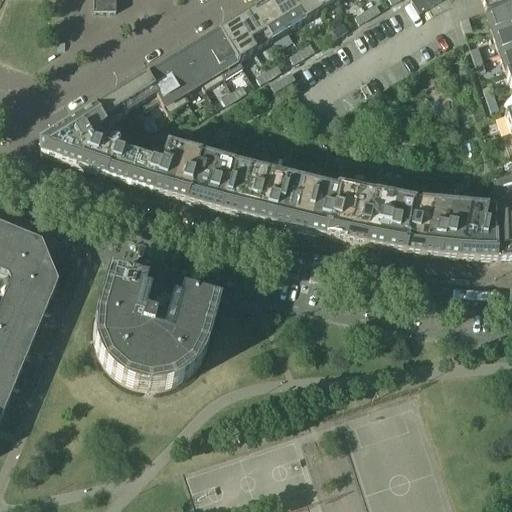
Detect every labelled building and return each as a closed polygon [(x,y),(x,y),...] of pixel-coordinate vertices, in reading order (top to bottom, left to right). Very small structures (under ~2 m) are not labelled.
[(114,0),(92,0),(92,16),(114,16),(114,0)] [(303,26),(286,0),(277,0),(268,6),(286,36),(303,26)] [(319,16),(309,0),(286,0),(303,26),(319,16)] [(335,6),(331,0),(309,0),(319,16),(335,6)] [(390,8),(400,2),(399,0),(387,0),(386,1),(390,8)] [(426,12),(421,6),(417,0),(415,0),(409,4),(417,17),(426,12)] [(434,7),(431,0),(421,6),(426,12),(434,7)] [(511,0),(477,0),(480,7),(483,15),(511,5),(511,0)] [(511,29),(511,5),(483,15),(490,37),(511,29)] [(286,36),(268,6),(251,16),(270,46),(286,36)] [(368,22),(378,16),(374,9),(363,15),(368,22)] [(357,28),(368,22),(363,15),(353,21),(357,28)] [(270,46),(251,16),(235,26),(253,56),(270,46)] [(462,36),(470,34),(466,22),(459,25),(462,36)] [(253,56),(235,26),(219,35),(238,66),(253,56)] [(335,42),(345,36),(341,29),(330,35),(335,42)] [(511,53),(511,29),(490,37),(497,58),(511,53)] [(242,72),(238,66),(219,35),(200,47),(222,84),(242,72)] [(335,42),(330,35),(320,41),(324,48),(335,42)] [(222,84),(200,47),(180,59),(199,90),(203,96),(222,84)] [(302,62),(312,56),(308,49),(298,55),(302,62)] [(469,54),(472,66),(480,64),(476,52),(469,54)] [(511,75),(511,53),(497,58),(504,78),(511,75)] [(302,62),(298,55),(287,61),(292,69),(302,62)] [(199,90),(180,59),(164,69),(182,100),(199,90)] [(484,75),(480,64),(472,66),(476,77),(484,75)] [(182,100),(164,69),(143,82),(154,100),(166,119),(187,106),(182,100)] [(269,82),(279,76),(275,69),(265,75),(269,82)] [(269,82),(265,75),(254,82),(259,89),(269,82)] [(293,84),(289,77),(279,83),(283,90),(293,84)] [(154,100),(143,82),(119,97),(130,115),(154,100)] [(283,90),(279,83),(268,90),(272,97),(283,90)] [(234,104),(244,97),(240,90),(230,96),(234,104)] [(482,93),(485,105),(493,102),(489,91),(482,93)] [(234,104),(230,96),(219,103),(224,110),(234,104)] [(130,115),(119,97),(93,113),(103,131),(130,115)] [(497,114),(493,102),(485,105),(489,116),(497,114)] [(476,109),(470,111),(474,125),(481,123),(476,109)] [(93,113),(76,123),(90,146),(104,150),(111,146),(103,131),(93,113)] [(76,123),(38,146),(39,158),(103,181),(113,153),(104,150),(90,146),(76,123)] [(104,132),(110,142),(117,138),(111,128),(104,132)] [(158,168),(150,196),(168,200),(181,153),(164,149),(158,168)] [(113,153),(103,181),(127,188),(136,161),(113,153)] [(181,153),(168,200),(185,205),(198,158),(181,153)] [(198,158),(185,205),(202,210),(215,162),(198,158)] [(136,161),(127,188),(150,196),(158,168),(136,161)] [(215,162),(202,210),(219,215),(232,167),(215,162)] [(232,167),(219,215),(237,220),(254,224),(271,228),(283,180),(249,171),(232,167)] [(511,177),(491,184),(491,207),(491,211),(493,212),(493,214),(511,210),(511,177)] [(283,180),(271,228),(289,232),(307,237),(324,241),(335,194),(318,190),(301,185),(283,180)] [(335,194),(324,241),(344,245),(364,249),(374,200),(354,196),(335,192),(335,194)] [(374,200),(364,249),(383,253),(403,257),(413,207),(393,204),(374,200)] [(413,207),(403,257),(421,259),(431,207),(413,206),(413,207)] [(431,207),(421,259),(439,261),(457,262),(475,264),(495,264),(493,214),(493,212),(491,211),(485,211),(467,210),(449,208),(431,207)] [(511,210),(493,214),(495,264),(511,263),(511,210)] [(9,235),(0,231),(0,278),(6,281),(7,284),(47,267),(39,248),(18,239),(20,235),(11,231),(9,235)] [(47,267),(7,284),(8,288),(0,307),(0,338),(30,350),(43,318),(48,320),(52,310),(47,308),(56,288),(47,267)] [(180,298),(175,314),(167,312),(163,308),(167,304),(160,297),(152,304),(154,306),(147,314),(138,311),(145,288),(107,277),(94,321),(92,327),(92,334),(92,341),(92,348),(94,354),(96,361),(99,367),(103,372),(108,378),(113,382),(118,386),(124,390),(130,392),(137,394),(144,395),(150,395),(157,395),(164,394),(170,392),(177,389),(182,385),(188,381),(193,376),(197,371),(200,365),(203,359),(205,353),(218,309),(180,298)] [(0,338),(0,421),(12,393),(16,395),(20,386),(16,384),(30,350),(0,338)]
